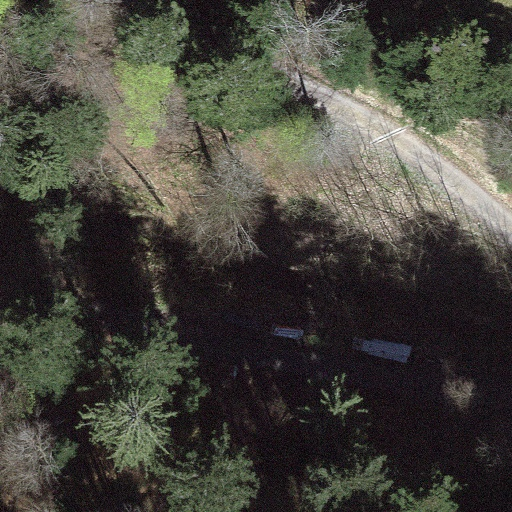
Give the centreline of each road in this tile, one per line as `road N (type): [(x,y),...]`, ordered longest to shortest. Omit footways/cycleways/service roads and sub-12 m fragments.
road 1 (track): [(511,393),(249,350),(0,292)]
road 2 (track): [(158,0),(404,144),(511,226)]
